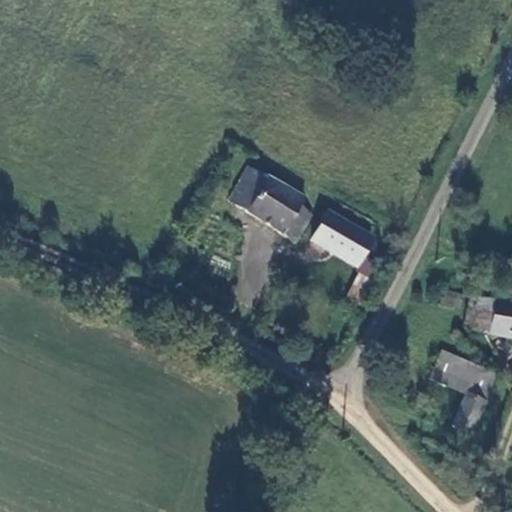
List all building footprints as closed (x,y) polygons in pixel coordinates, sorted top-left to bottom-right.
[(300,205),(303,200),(253,168),(233,203),(298,244),(315,215),(300,205)] [(324,210),(309,244),(362,267),(377,233),(324,210)] [(457,297),(435,292),(433,302),(454,308),(457,297)] [(464,328),(486,332),(492,300),(469,296),(464,328)] [(511,302),(492,300),(486,332),(511,336),(511,302)] [(492,376),(466,363),(439,351),(426,379),(461,396),(449,424),(466,433),(492,376)]
